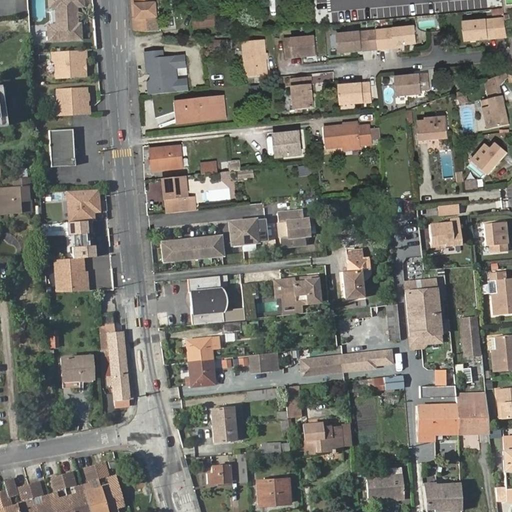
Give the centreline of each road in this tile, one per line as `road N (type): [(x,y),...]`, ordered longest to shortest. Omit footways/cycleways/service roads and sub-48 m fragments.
road 1 (tertiary): [(139,341),(113,0)]
road 2 (residential): [(511,56),(282,70)]
road 3 (residential): [(0,459),(150,429)]
